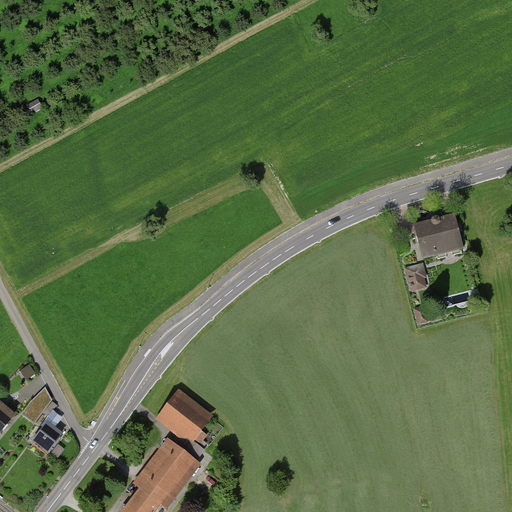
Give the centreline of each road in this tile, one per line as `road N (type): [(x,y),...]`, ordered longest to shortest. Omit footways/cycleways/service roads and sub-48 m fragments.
road 1 (tertiary): [(96,447),(166,350),(280,254),(390,201),(511,165)]
road 2 (unclassified): [(0,284),(78,431),(96,447)]
